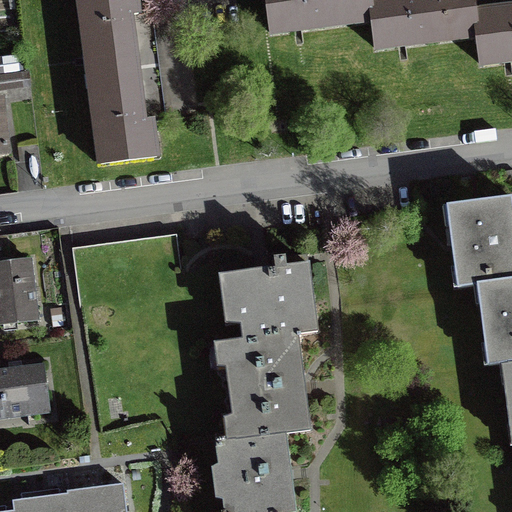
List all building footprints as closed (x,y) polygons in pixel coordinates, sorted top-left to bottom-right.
[(140,0),(74,0),(96,170),(160,162),(155,122),(148,123),(135,19),(143,18),(140,0)] [(263,0),(269,41),(371,28),(369,14),(374,13),(372,0),(263,0)] [(475,0),(372,0),(374,13),(369,14),(371,28),(374,55),(475,42),(474,30),(479,29),(477,11),(475,0)] [(511,6),(477,11),(479,29),(474,30),(475,42),(479,71),(511,67),(511,6)] [(0,91),(31,88),(29,72),(24,72),(22,54),(0,56),(0,91)] [(0,156),(12,155),(4,98),(0,98),(0,156)] [(511,202),(442,211),(444,231),(445,230),(447,246),(450,246),(453,268),(451,268),(454,293),(457,292),(457,294),(472,292),(475,310),(479,309),(487,372),(501,370),(511,454),(511,453),(511,202)] [(0,326),(3,326),(4,333),(19,331),(18,325),(39,323),(32,260),(0,263),(0,326)] [(295,511),(291,473),(286,432),(309,430),(305,388),(299,337),(301,337),(301,334),(317,332),(309,260),(274,264),(275,275),(263,276),(235,279),(243,345),(230,347),(232,371),(226,372),(231,421),(239,420),(241,442),(215,445),(218,471),(227,470),(231,504),(222,505),(222,511),(295,511)] [(53,328),(64,327),(61,308),(50,310),(53,328)] [(10,370),(0,370),(0,421),(49,415),(43,365),(21,368),(21,363),(9,364),(10,370)] [(134,482),(141,481),(140,469),(132,470),(134,482)] [(0,511),(127,511),(124,486),(81,491),(66,493),(66,494),(60,495),(59,490),(52,491),(24,494),(21,494),(22,502),(11,503),(12,511),(7,511),(6,507),(0,507),(0,511)]
